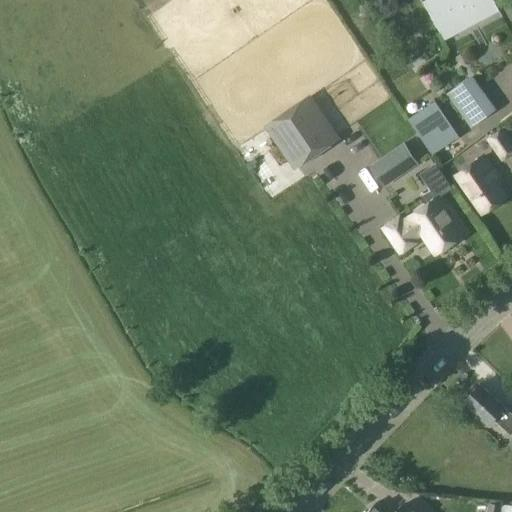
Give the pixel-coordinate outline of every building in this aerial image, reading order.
[(492,0),(432,0),(426,4),(441,31),(494,2),(492,0)] [(497,109),(473,75),(448,94),(472,127),(497,109)] [(335,137),(309,99),(269,126),(295,164),(335,137)] [(407,117),(432,155),(433,154),(431,152),(456,136),(458,138),(459,137),(434,99),(433,100),(434,102),(410,119),(408,116),(407,117)] [(511,153),(511,140),(502,127),(485,138),(501,161),(511,153)] [(418,163),(404,142),(369,165),(383,187),(418,163)] [(482,157),(457,175),(482,211),(503,196),(482,168),(487,164),(482,157)] [(400,214),(380,228),(399,254),(418,241),(417,239),(422,233),(435,252),(463,232),(438,196),(410,215),(407,216),(403,218),(400,214)] [(479,383),(463,401),(487,424),(493,418),(510,435),(511,432),(511,412),(504,405),(503,406),(479,383)] [(486,498),(484,511),(496,511),(498,499),(486,498)] [(386,511),(377,503),(374,506),(377,507),(382,511),(380,511),(412,511),(403,503),(394,511),(386,511)]
